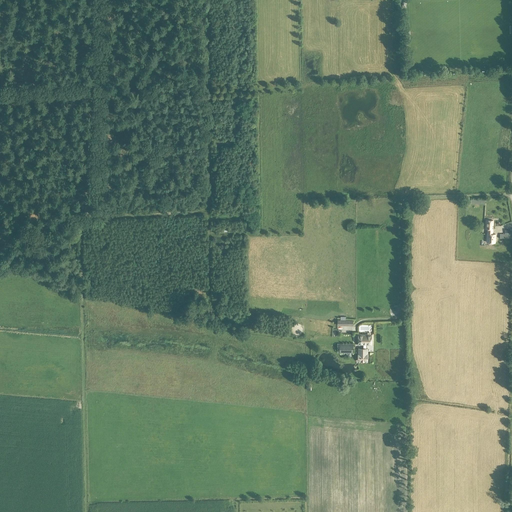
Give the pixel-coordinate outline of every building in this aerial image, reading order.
[(493,230),(494,221),(486,220),(486,229),(488,229),(488,234),(487,234),(487,242),(495,243),(496,234),(493,234),(493,230)] [(351,333),(351,320),(337,321),(337,336),(340,336),(339,333),(351,333)] [(371,335),(358,335),(358,345),(364,345),(366,345),(371,345),(371,335)] [(339,353),(353,353),(353,344),(340,343),(339,353)] [(358,355),(358,361),(368,361),(368,355),(367,355),(367,353),(368,353),(368,349),(366,349),(366,345),(364,345),(364,349),(359,349),(358,355)]
